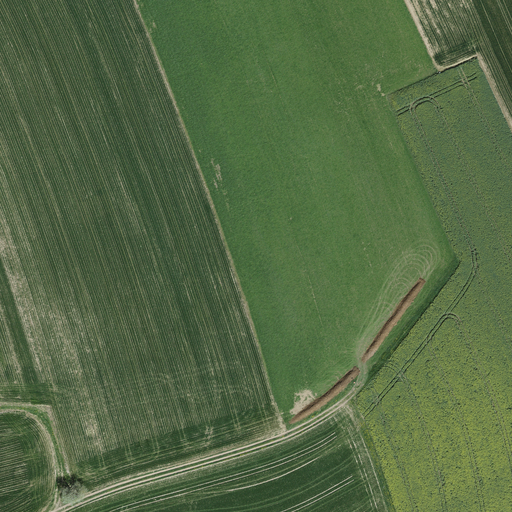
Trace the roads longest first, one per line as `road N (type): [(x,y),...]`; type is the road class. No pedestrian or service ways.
road 1 (track): [(56,511),(298,428),(352,393),(408,324)]
road 2 (track): [(0,405),(28,406),(51,422),(62,471),(52,511)]
